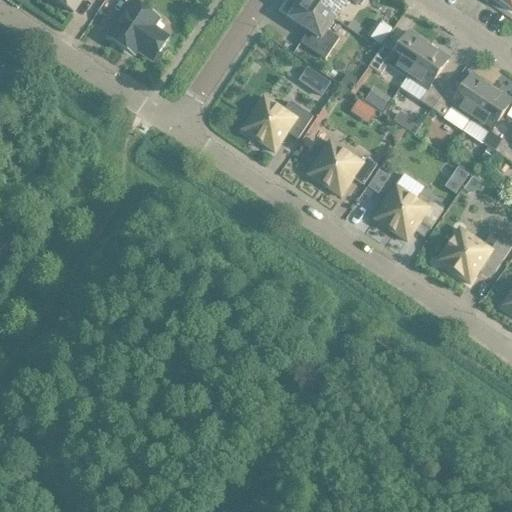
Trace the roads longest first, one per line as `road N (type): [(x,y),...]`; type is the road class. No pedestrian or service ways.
road 1 (residential): [(511,352),(175,128)]
road 2 (residential): [(175,128),(0,11)]
road 3 (residential): [(175,128),(259,0)]
